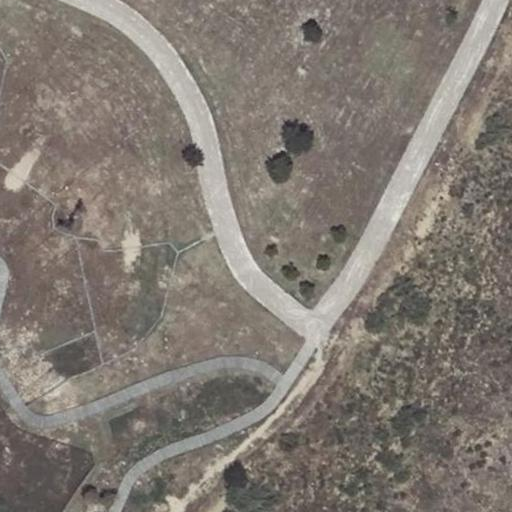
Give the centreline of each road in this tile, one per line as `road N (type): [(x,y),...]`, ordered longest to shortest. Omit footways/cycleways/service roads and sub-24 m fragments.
road 1 (track): [(85,0),(136,27),(170,64),(198,118),(222,215),(251,268),(320,334),(324,353),(283,406),(174,511)]
road 2 (track): [(320,334),(441,120),(494,0)]
